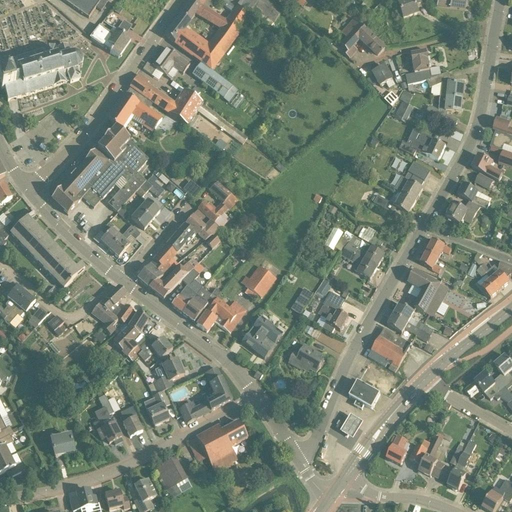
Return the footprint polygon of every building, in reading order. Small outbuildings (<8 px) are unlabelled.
[(60,0),(88,20),(101,0),(60,0)] [(206,12),(208,10),(210,7),(213,9),(218,3),(213,0),(193,0),(181,18),(190,25),(195,18),(199,20),(205,11),(206,12)] [(213,0),(218,3),(231,13),(232,13),(236,8),(225,0),(213,0)] [(225,0),(236,8),(253,21),(256,23),(260,16),(273,26),(282,13),(265,0),(225,0)] [(305,0),(298,0),(296,4),(303,9),(308,2),(305,0)] [(418,0),(396,0),(403,20),(417,16),(414,7),(420,5),(418,0)] [(437,0),(436,7),(465,11),(466,0),(437,0)] [(114,12),(119,16),(122,10),(118,7),(114,12)] [(232,13),(225,22),(240,34),(242,35),(253,21),(236,8),(232,13)] [(240,34),(225,22),(206,12),(205,11),(199,20),(218,31),(207,46),(191,34),(190,35),(186,32),(191,25),(190,25),(181,18),(180,17),(165,38),(201,65),(212,73),(240,34)] [(340,47),(347,54),(345,56),(349,60),(357,51),(352,48),(360,40),(377,57),(385,50),(379,45),(353,21),(340,34),(346,40),(340,47)] [(109,32),(99,25),(89,37),(90,38),(98,44),(107,50),(108,51),(109,50),(110,51),(109,52),(110,53),(111,52),(118,58),(118,57),(130,40),(123,34),(122,36),(119,34),(122,31),(121,31),(120,32),(112,27),(109,32)] [(58,47),(6,64),(5,64),(0,66),(0,88),(1,93),(4,92),(6,98),(8,103),(13,102),(18,100),(66,85),(68,84),(69,84),(70,85),(79,82),(81,78),(79,70),(81,67),(82,62),(81,58),(80,57),(73,54),(71,46),(59,50),(58,47)] [(152,68),(156,71),(167,79),(174,69),(183,76),(184,74),(190,66),(180,59),(180,60),(166,49),(152,68)] [(427,52),(411,55),(415,75),(406,77),(408,87),(422,84),(427,82),(432,80),(427,52)] [(156,71),(152,68),(147,65),(143,71),(152,77),(156,71)] [(237,92),(212,73),(201,65),(192,78),(228,105),(237,92)] [(403,75),(411,75),(411,67),(402,67),(403,75)] [(373,75),(380,88),(386,85),(389,91),(395,87),(385,68),(373,75)] [(463,100),(464,92),(463,92),(464,87),(464,86),(451,85),(451,81),(449,74),(432,80),(427,82),(430,90),(441,85),(440,97),(463,100)] [(138,77),(130,90),(152,105),(170,116),(187,128),(203,105),(183,92),(174,105),(147,86),(149,84),(138,77)] [(199,95),(194,89),(190,93),(195,99),(199,95)] [(125,98),(139,107),(141,107),(149,112),(152,105),(130,90),(125,98)] [(408,105),(412,97),(404,92),(400,101),(408,105)] [(398,100),(396,98),(392,94),(384,101),(392,108),(398,100)] [(461,114),(461,109),(462,109),(463,100),(440,97),(438,112),(429,107),(426,114),(444,123),(448,116),(448,113),(461,115),(461,114)] [(107,122),(116,130),(122,136),(132,121),(130,120),(132,117),(154,131),(156,129),(161,121),(162,120),(149,112),(141,107),(139,107),(125,98),(107,122)] [(395,118),(407,124),(414,109),(401,104),(395,118)] [(161,121),(156,129),(160,132),(166,124),(161,121)] [(505,145),(511,147),(511,132),(509,131),(511,126),(507,124),(500,122),(498,121),(494,133),(497,134),(492,147),(503,150),(505,145)] [(53,199),(51,201),(67,216),(82,200),(93,211),(102,202),(121,181),(127,186),(108,207),(117,215),(121,210),(135,195),(140,190),(146,184),(136,175),(148,162),(129,144),(130,144),(122,136),(116,130),(115,131),(109,137),(108,138),(105,142),(104,142),(104,143),(98,150),(97,151),(95,154),(94,153),(92,155),(86,162),(84,165),(83,167),(77,173),(76,175),(75,174),(73,174),(73,176),(71,178),(70,178),(70,180),(71,181),(69,182),(63,189),(62,190),(61,190),(59,192),(53,199)] [(402,145),(399,151),(408,156),(414,158),(416,153),(426,157),(438,163),(445,148),(434,143),(434,142),(435,142),(423,136),(423,137),(422,137),(423,137),(418,147),(414,144),(412,148),(406,145),(403,144),(402,145)] [(378,142),(373,140),(370,146),(375,148),(378,142)] [(511,155),(502,153),(498,166),(511,170),(511,155)] [(479,158),(478,158),(472,170),(499,184),(503,177),(490,170),(492,165),(479,158)] [(400,183),(395,191),(396,191),(400,194),(403,195),(416,203),(423,191),(420,190),(423,185),(424,185),(430,175),(414,166),(405,181),(402,180),(402,179),(400,183)] [(214,226),(215,225),(221,231),(229,222),(224,217),(227,213),(228,212),(229,213),(238,204),(216,184),(219,181),(214,176),(204,188),(209,192),(208,193),(222,205),(215,211),(209,205),(207,207),(204,204),(197,210),(198,211),(214,226)] [(480,176),(477,181),(475,184),(489,191),(493,183),(480,176)] [(151,188),(148,192),(157,200),(164,192),(150,180),(146,184),(151,188)] [(0,205),(1,207),(12,200),(3,186),(0,187),(0,205)] [(458,198),(469,204),(473,206),(481,209),(486,211),(488,204),(477,199),(479,195),(464,187),(458,198)] [(135,195),(141,200),(146,195),(140,190),(135,195)] [(397,201),(393,207),(396,209),(409,216),(416,203),(403,195),(399,202),(397,201)] [(316,196),(313,201),(319,205),(322,199),(316,196)] [(377,199),(374,205),(385,211),(389,204),(378,198),(377,199)] [(152,222),(160,213),(147,202),(139,211),(152,222)] [(463,223),(471,227),(481,209),(473,206),(469,204),(465,212),(454,206),(447,219),(461,227),(463,223)] [(331,208),(328,214),(334,217),(337,211),(331,208)] [(127,215),(121,210),(117,215),(123,220),(127,215)] [(143,232),(152,222),(139,211),(130,221),(143,232)] [(186,225),(197,235),(205,243),(211,237),(213,238),(219,232),(214,226),(198,211),(192,218),(186,225)] [(10,236),(15,241),(63,291),(72,282),(71,281),(85,269),(81,265),(77,268),(29,217),(17,228),(10,236)] [(0,223),(0,249),(1,250),(6,245),(4,243),(10,236),(17,228),(12,222),(5,229),(0,223)] [(110,224),(101,233),(106,238),(101,244),(109,251),(121,239),(123,236),(110,224)] [(167,247),(176,256),(186,245),(187,246),(197,235),(186,225),(167,247)] [(122,240),(121,239),(109,251),(118,260),(124,253),(129,248),(130,247),(125,243),(130,238),(135,242),(140,236),(132,228),(122,240)] [(363,231),(358,228),(354,235),(359,238),(358,239),(374,248),(380,250),(383,245),(372,239),(374,236),(376,233),(373,231),(369,230),(367,233),(363,230),(363,231)] [(324,247),(333,252),(343,235),(334,230),(324,247)] [(351,239),(352,239),(345,250),(378,269),(384,257),(367,247),(363,255),(357,252),(362,243),(359,241),(353,237),(352,237),(351,239)] [(214,239),(213,238),(206,245),(212,252),(213,251),(220,244),(214,239)] [(341,254),(345,250),(349,243),(342,239),(335,250),(341,254)] [(433,242),(427,254),(439,261),(443,254),(449,257),(452,252),(433,242)] [(173,270),(168,267),(173,261),(177,256),(176,256),(167,247),(150,267),(137,280),(148,290),(162,279),(163,278),(173,270)] [(133,251),(129,248),(124,253),(128,256),(133,251)] [(357,264),(353,272),(370,282),(378,269),(345,250),(340,257),(354,265),(355,263),(357,264)] [(442,271),(436,267),(439,261),(427,254),(420,266),(439,276),(442,271)] [(479,260),(474,262),(481,269),(484,266),(479,260)] [(180,268),(179,268),(165,283),(162,279),(148,290),(163,302),(182,283),(193,272),(187,266),(184,263),(180,268)] [(511,268),(501,264),(498,271),(499,273),(494,277),(489,271),(489,272),(484,266),(481,269),(486,276),(490,280),(501,292),(510,285),(506,280),(511,276),(511,268)] [(478,268),(473,266),(468,277),(473,279),(478,268)] [(262,302),(278,281),(261,267),(250,282),(245,279),(241,284),(249,290),(245,296),(253,303),(257,298),(262,302)] [(486,276),(481,269),(477,273),(482,279),(486,276)] [(193,272),(182,283),(188,289),(199,278),(193,272)] [(448,292),(440,288),(441,287),(415,273),(408,284),(416,289),(415,290),(422,294),(414,310),(433,320),(448,292)] [(501,292),(490,280),(480,288),(491,301),(501,292)] [(333,286),(325,282),(318,293),(326,297),(333,286)] [(196,284),(191,290),(197,295),(202,289),(196,284)] [(0,318),(3,322),(26,296),(13,285),(8,291),(11,294),(7,300),(9,302),(5,307),(7,308),(2,314),(0,312),(0,318)] [(60,294),(54,288),(47,294),(53,300),(60,294)] [(107,313),(118,321),(124,325),(133,313),(126,308),(122,314),(116,308),(126,296),(119,289),(100,306),(107,313)] [(186,289),(172,308),(171,308),(181,316),(182,316),(186,310),(195,299),(196,297),(186,289)] [(216,301),(221,295),(215,291),(208,300),(214,304),(216,301)] [(314,297),(305,291),(299,300),(303,302),(296,313),(301,316),(314,297)] [(3,322),(8,328),(17,317),(20,319),(24,314),(25,316),(35,304),(26,296),(3,322)] [(195,299),(186,310),(182,316),(193,325),(206,307),(201,303),(195,299)] [(234,304),(229,310),(216,301),(214,304),(196,327),(206,335),(214,324),(229,335),(245,313),(234,304)] [(349,319),(335,312),(337,307),(328,302),(325,307),(324,307),(318,316),(321,318),(321,319),(320,318),(316,326),(331,334),(333,330),(340,334),(342,332),(343,331),(344,329),(344,327),(349,319)] [(114,326),(118,321),(107,313),(99,306),(92,315),(106,325),(101,330),(111,337),(115,333),(112,330),(115,327),(114,326)] [(393,318),(408,326),(415,315),(400,306),(393,318)] [(39,310),(31,320),(38,327),(47,316),(39,310)] [(310,315),(305,312),(302,317),(307,320),(310,315)] [(128,330),(114,345),(127,359),(139,348),(135,344),(141,337),(150,323),(137,315),(128,330)] [(53,333),(63,324),(63,323),(56,318),(47,326),(53,333)] [(265,361),(285,335),(262,318),(243,345),(265,361)] [(405,331),(418,338),(417,339),(427,345),(431,338),(421,333),(415,330),(408,326),(393,318),(388,328),(403,336),(405,331)] [(35,330),(38,327),(31,320),(28,324),(35,330)] [(415,330),(421,333),(424,327),(418,324),(415,330)] [(308,326),(304,334),(310,337),(314,330),(308,326)] [(424,327),(421,333),(431,338),(434,333),(424,327)] [(412,347),(385,331),(368,359),(386,370),(389,364),(392,366),(389,371),(395,375),(412,347)] [(105,343),(98,335),(97,334),(93,338),(101,346),(105,343)] [(139,348),(127,359),(133,364),(139,358),(144,364),(154,355),(160,362),(172,352),(162,340),(153,348),(146,339),(139,348)] [(424,351),(431,355),(434,350),(427,346),(424,351)] [(304,350),(300,357),(294,353),(289,363),(302,371),(309,375),(311,371),(317,374),(324,361),(304,350)] [(502,376),(497,380),(506,390),(511,384),(511,366),(505,357),(494,367),(502,376)] [(171,383),(183,378),(176,362),(161,368),(166,380),(148,388),(153,399),(165,394),(174,389),(171,383)] [(195,409),(192,404),(180,410),(187,426),(219,409),(231,403),(216,371),(204,376),(209,387),(208,387),(211,393),(202,397),(206,404),(195,409)] [(263,377),(257,373),(254,378),(259,382),(263,377)] [(506,390),(497,380),(493,383),(485,374),(474,383),(475,384),(465,392),(471,399),(481,391),(489,400),(495,395),(497,397),(506,390)] [(380,397),(357,384),(349,399),(357,403),(355,407),(362,411),(364,408),(372,412),(380,397)] [(305,393),(287,398),(291,415),(310,410),(305,393)] [(152,399),(157,409),(147,413),(154,429),(169,422),(163,409),(170,406),(165,394),(153,399),(152,399)] [(107,419),(114,415),(107,402),(104,397),(98,401),(107,419)] [(120,412),(113,398),(107,402),(114,415),(120,412)] [(142,434),(131,411),(124,414),(128,423),(123,426),(130,440),(142,434)] [(0,441),(9,437),(13,435),(12,432),(10,428),(6,430),(1,420),(0,420),(0,441)] [(362,428),(350,421),(339,437),(352,445),(362,428)] [(121,440),(114,425),(105,429),(102,422),(94,426),(102,443),(106,441),(109,446),(121,440)] [(218,428),(195,440),(215,476),(238,464),(231,450),(247,442),(238,424),(221,433),(218,428)] [(74,455),(70,436),(50,441),(54,459),(74,455)] [(493,436),(488,441),(493,446),(498,441),(493,436)] [(0,462),(10,458),(5,448),(13,444),(9,437),(0,441),(0,462)] [(395,444),(394,448),(393,448),(387,461),(401,468),(407,455),(402,452),(407,442),(398,437),(395,444)] [(434,461),(443,442),(436,438),(419,473),(431,479),(431,477),(439,480),(445,467),(434,461)] [(463,455),(470,458),(476,446),(470,443),(466,450),(463,455)] [(456,454),(462,457),(463,455),(466,450),(459,447),(456,454)] [(419,467),(427,453),(417,448),(410,462),(419,467)] [(462,457),(456,454),(454,457),(450,466),(456,469),(456,468),(462,457)] [(469,462),(470,458),(463,455),(462,457),(448,487),(453,490),(452,491),(453,492),(456,493),(457,493),(457,492),(459,493),(467,477),(463,474),(469,462)] [(339,463),(339,456),(321,456),(321,464),(339,463)] [(15,468),(10,458),(0,462),(0,476),(11,471),(14,478),(25,472),(21,465),(15,468)] [(154,469),(170,499),(190,489),(174,459),(154,469)] [(140,501),(134,504),(137,511),(151,511),(154,511),(149,502),(156,499),(147,481),(134,488),(140,501)] [(486,511),(496,511),(503,501),(510,504),(511,500),(511,488),(511,487),(511,485),(506,482),(500,492),(495,489),(482,509),(486,511)] [(99,511),(99,507),(96,507),(94,500),(91,501),(89,493),(77,496),(78,502),(70,503),(72,511),(79,511),(87,510),(87,511),(99,511)] [(105,498),(108,511),(131,511),(130,507),(125,508),(122,494),(105,498)]
